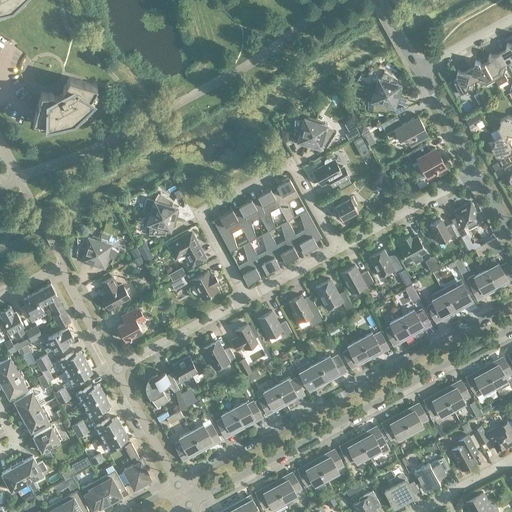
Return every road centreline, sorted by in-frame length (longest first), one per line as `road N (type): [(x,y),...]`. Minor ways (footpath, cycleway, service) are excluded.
road 1 (residential): [(511,301),(177,485)]
road 2 (residential): [(188,504),(511,330)]
road 3 (residential): [(245,301),(200,213),(292,165),(337,252)]
road 4 (residential): [(337,252),(475,172)]
road 5 (residential): [(114,370),(245,301)]
road 6 (residential): [(177,485),(114,370)]
